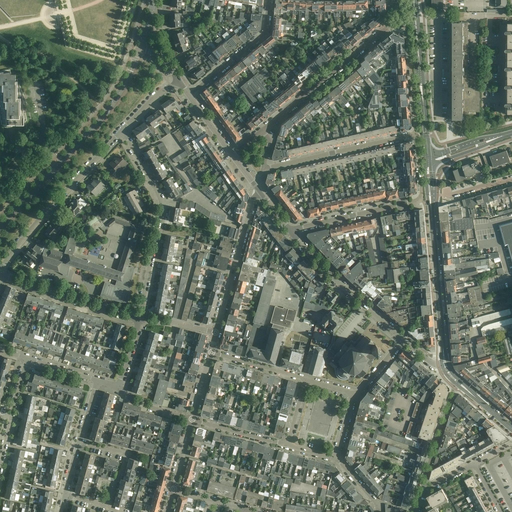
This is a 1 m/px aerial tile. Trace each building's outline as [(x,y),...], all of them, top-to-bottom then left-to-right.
[(182,2),(174,0),(171,0),(171,3),(172,3),(171,7),(176,7),(186,9),(185,11),(190,12),(191,9),(191,8),(186,7),(181,6),(182,2)] [(214,0),(213,8),(216,9),(217,6),(221,7),(222,0),(214,0)] [(228,0),(222,0),(221,7),(219,13),(221,13),(221,11),(222,11),(223,9),(224,6),(225,0),(228,1),(228,0)] [(259,6),(259,7),(259,12),(262,12),(263,0),(255,0),(255,6),(259,6)] [(294,1),(287,0),(285,19),(286,19),(287,14),(289,15),(289,11),(290,10),(293,10),(294,1)] [(431,0),(432,12),(435,12),(435,13),(441,13),(441,12),(443,12),(443,0),(431,0)] [(386,13),(386,12),(376,13),(375,13),(375,16),(377,16),(377,18),(376,19),(374,18),(372,16),(373,15),(373,13),(371,13),(368,13),(368,15),(370,17),(377,26),(378,26),(377,26),(378,25),(383,22),(383,21),(384,21),(386,19),(386,18),(386,15),(386,13)] [(273,21),(273,23),(292,26),(292,23),(287,23),(287,22),(281,22),(281,18),(273,17),(273,21)] [(377,26),(370,17),(365,21),(372,30),(373,30),(372,30),(374,29),(374,28),(375,28),(376,27),(376,26),(377,26)] [(357,23),(355,20),(353,21),(356,24),(355,25),(359,30),(357,31),(362,38),(363,38),(363,37),(364,37),(365,37),(365,36),(365,35),(367,34),(361,28),(361,27),(358,23),(357,23)] [(364,25),(361,27),(361,28),(367,34),(372,30),(365,21),(364,20),(362,22),(364,25)] [(261,21),(254,21),(249,25),(249,26),(246,28),(253,36),(260,30),(261,21)] [(357,31),(349,22),(343,25),(346,28),(346,29),(349,27),(352,31),(353,31),(353,32),(351,34),(357,42),(358,42),(358,41),(359,42),(360,41),(360,40),(362,38),(357,31)] [(453,23),(453,39),(468,39),(468,22),(460,22),(460,23),(453,23)] [(238,28),(241,30),(240,30),(248,40),(253,36),(246,28),(245,27),(242,29),(240,26),(238,28)] [(241,30),(238,28),(237,29),(241,34),(238,37),(241,41),(243,43),(248,40),(240,30),(241,30)] [(241,41),(238,37),(235,33),(232,35),(232,34),(231,34),(230,33),(229,30),(227,32),(237,45),(239,43),(241,42),(241,41)] [(186,34),(186,31),(183,32),(173,35),(175,41),(183,38),(182,35),(186,34)] [(237,45),(227,32),(225,34),(227,36),(228,37),(227,37),(228,38),(225,40),(232,49),(233,48),(235,47),(235,46),(237,45)] [(351,34),(349,32),(344,36),(351,44),(353,46),(356,44),(356,43),(357,42),(351,34)] [(344,36),(342,33),(339,35),(341,37),(339,39),(339,40),(345,46),(346,48),(351,44),(344,36)] [(392,57),(404,56),(405,56),(403,38),(392,33),(378,45),(386,54),(389,57),(392,57)] [(278,37),(271,36),(266,40),(270,45),(271,44),(274,48),(277,45),(274,42),(279,38),(278,37)] [(330,37),(328,36),(326,37),(328,39),(327,40),(331,46),(329,48),(335,55),(335,54),(336,54),(340,50),(334,43),(331,39),(330,37)] [(219,37),(217,39),(228,53),(232,50),(231,49),(232,49),(225,40),(223,42),(222,41),(221,41),(221,40),(219,37)] [(335,40),(333,37),(331,39),(334,43),(340,50),(345,46),(339,40),(338,38),(335,40)] [(183,38),(175,41),(174,41),(176,47),(177,47),(185,44),(189,42),(188,39),(184,41),(183,38)] [(228,53),(217,39),(215,41),(217,43),(218,43),(218,44),(219,46),(216,47),(223,56),(224,55),(224,56),(228,53)] [(468,55),(468,39),(453,39),(453,55),(468,55)] [(270,45),(266,40),(261,44),(268,54),(269,53),(274,60),(276,58),(274,55),(273,53),(271,51),(269,49),(272,47),(270,45)] [(321,43),(322,44),(320,46),(330,59),(330,58),(331,58),(335,55),(329,48),(323,41),(321,43)] [(186,46),(185,44),(177,47),(179,52),(189,49),(191,48),(190,45),(186,46)] [(268,54),(261,44),(256,48),(266,60),(268,63),(271,60),(266,55),(268,54)] [(377,46),(374,48),(380,57),(383,55),(383,56),(386,54),(378,45),(378,44),(376,46),(377,46)] [(208,46),(219,60),(220,59),(223,57),(222,57),(223,56),(216,47),(214,49),(213,48),(212,49),(212,48),(212,47),(210,45),(208,46)] [(219,60),(208,46),(203,50),(205,53),(211,60),(214,64),(219,60)] [(330,59),(320,46),(317,49),(320,53),(321,52),(323,54),(322,55),(322,54),(319,56),(319,55),(318,55),(323,60),(325,63),(330,59)] [(266,60),(256,48),(251,52),(257,59),(258,60),(260,58),(263,62),(266,60)] [(380,57),(374,48),(370,51),(368,53),(368,54),(378,66),(378,65),(381,63),(377,59),(380,57)] [(314,59),(320,67),(325,63),(323,60),(318,55),(315,51),(312,53),(315,57),(313,58),(314,59)] [(257,59),(251,52),(246,56),(257,69),(257,68),(258,68),(257,67),(258,66),(256,64),(257,64),(255,61),(257,59)] [(378,66),(368,54),(366,55),(363,58),(364,59),(368,65),(371,62),(377,69),(379,67),(378,65),(378,66)] [(188,58),(187,58),(182,61),(184,63),(183,64),(185,66),(198,58),(197,55),(193,57),(192,55),(188,57),(188,58)] [(468,71),(468,55),(453,55),(453,71),(468,71)] [(257,69),(246,56),(242,60),(254,76),(260,71),(257,68),(257,69)] [(311,61),(308,57),(306,59),(316,70),(320,67),(314,59),(311,61)] [(200,60),(198,58),(185,66),(186,69),(187,68),(188,70),(194,67),(198,65),(196,62),(200,60)] [(316,70),(306,59),(303,60),(305,62),(302,64),(305,67),(311,74),(316,70)] [(368,65),(364,59),(359,64),(361,66),(377,86),(377,84),(378,83),(380,78),(368,65)] [(215,65),(214,64),(211,60),(206,63),(210,69),(215,65)] [(254,76),(242,60),(237,64),(243,71),(245,69),(248,73),(252,78),(254,76)] [(243,71),(237,64),(232,68),(238,75),(241,73),(244,77),(246,75),(243,71)] [(305,67),(302,64),(299,66),(297,67),(300,71),(306,78),(311,74),(305,67)] [(377,86),(361,66),(356,69),(364,80),(374,92),(377,86)] [(202,67),(201,68),(200,68),(192,74),(193,75),(192,78),(196,79),(196,80),(199,77),(205,73),(202,70),(204,69),(202,67)] [(271,75),(264,67),(260,71),(254,76),(261,83),(271,75)] [(295,69),(293,67),(292,68),(291,67),(290,68),(292,71),(296,75),(297,77),(302,82),(303,81),(306,78),(300,71),(298,73),(297,72),(296,72),(294,70),(295,69)] [(240,77),(238,75),(232,68),(228,72),(237,83),(238,83),(239,81),(238,79),(240,77)] [(286,70),(285,68),(283,70),(286,74),(293,82),(298,88),(303,84),(302,82),(297,77),(296,75),(294,77),(289,71),(289,72),(287,69),(286,70)] [(364,80),(356,69),(356,70),(351,73),(361,85),(363,87),(364,86),(362,83),(364,80)] [(405,69),(393,70),(393,73),(391,73),(386,73),(386,76),(386,77),(406,75),(406,72),(405,71),(406,71),(406,69),(405,69)] [(11,75),(11,74),(10,70),(0,71),(0,117),(1,125),(2,125),(16,125),(24,125),(24,118),(22,118),(22,115),(20,115),(20,101),(18,101),(18,98),(17,99),(17,84),(15,84),(15,75),(11,75)] [(468,88),(468,71),(453,71),(453,88),(468,88)] [(237,83),(228,72),(223,76),(229,83),(232,87),(235,84),(235,85),(236,84),(237,85),(236,86),(238,89),(240,87),(241,87),(238,83),(237,83)] [(361,85),(351,73),(346,78),(352,85),(353,85),(355,83),(357,85),(359,87),(361,85)] [(229,83),(223,76),(218,79),(224,86),(226,84),(230,89),(232,87),(229,83)] [(261,83),(254,76),(252,78),(241,87),(240,87),(246,95),(249,97),(253,103),(258,99),(265,107),(270,114),(275,110),(269,103),(263,96),(262,95),(267,91),(261,83)] [(281,78),(294,94),(300,90),(298,88),(293,82),(291,84),(286,77),(285,78),(284,76),(281,78)] [(283,91),(290,98),(294,94),(281,78),(281,77),(278,79),(280,82),(280,83),(285,89),(283,91)] [(352,85),(346,78),(342,81),(354,96),(356,94),(350,87),(352,85)] [(224,86),(218,79),(213,83),(218,89),(222,93),(225,98),(228,96),(221,88),(224,86)] [(354,96),(342,81),(337,85),(343,93),(345,91),(350,97),(351,98),(354,96)] [(218,89),(213,83),(211,85),(201,94),(200,95),(202,97),(204,100),(211,94),(209,91),(210,90),(213,87),(216,91),(218,89)] [(379,109),(379,102),(378,96),(378,90),(378,84),(377,84),(377,86),(374,92),(371,98),(369,104),(368,106),(368,109),(368,112),(376,110),(379,109)] [(282,99),(272,87),(271,86),(270,85),(268,87),(276,97),(274,99),(280,107),(285,102),(282,99)] [(275,85),(272,87),(282,99),(285,102),(290,98),(283,91),(281,93),(275,85)] [(346,106),(348,108),(351,106),(341,94),(343,93),(337,85),(332,89),(334,92),(346,106)] [(480,88),(468,88),(453,88),(453,104),(480,104),(480,88)] [(222,93),(218,89),(216,91),(217,93),(213,97),(211,94),(204,100),(208,105),(217,97),(219,95),(222,93)] [(334,92),(332,89),(327,94),(334,102),(336,100),(343,109),(346,106),(334,92)] [(334,102),(327,94),(322,97),(329,106),(334,111),(335,109),(334,108),(333,106),(336,104),(334,102)] [(176,102),(173,97),(167,101),(173,110),(176,107),(179,111),(184,108),(179,102),(178,102),(178,101),(176,101),(176,102)] [(219,99),(217,97),(208,105),(208,106),(209,106),(209,107),(210,108),(211,108),(211,109),(217,104),(218,104),(216,102),(219,99)] [(329,106),(322,97),(317,101),(322,107),(329,116),(331,114),(328,110),(327,110),(326,110),(326,109),(327,108),(329,106)] [(272,101),(269,103),(275,110),(278,108),(280,107),(274,99),(273,98),(271,100),(272,101)] [(315,100),(311,103),(315,109),(318,112),(324,119),(326,117),(322,113),(319,110),(322,107),(317,101),(316,100),(315,100)] [(173,110),(167,101),(161,105),(165,111),(163,113),(168,119),(171,117),(168,113),(173,110)] [(309,102),(304,106),(310,113),(313,116),(318,112),(315,109),(311,103),(310,102),(309,102)] [(360,107),(357,109),(360,114),(365,109),(360,103),(358,105),(360,107)] [(219,107),(217,104),(211,109),(214,114),(222,107),(220,105),(219,107)] [(480,112),(480,104),(453,104),(453,120),(468,120),(468,115),(468,112),(480,112)] [(261,108),(258,105),(256,107),(257,108),(266,118),(268,117),(270,114),(265,107),(262,109),(261,108)] [(226,108),(224,106),(222,107),(214,114),(217,118),(224,113),(222,111),(226,108)] [(310,113),(304,106),(299,110),(306,118),(309,121),(311,119),(307,115),(310,113)] [(266,118),(257,108),(253,111),(254,113),(254,114),(261,122),(263,121),(263,120),(266,118)] [(158,110),(153,114),(159,123),(164,119),(166,122),(168,120),(168,119),(163,113),(162,111),(160,113),(158,110)] [(306,118),(299,110),(294,114),(304,125),(307,129),(309,127),(303,121),(306,118)] [(231,116),(230,114),(226,116),(224,113),(217,118),(221,124),(231,116)] [(249,117),(246,113),(244,114),(247,118),(243,121),(248,126),(251,130),(256,126),(249,117)] [(159,123),(153,114),(147,118),(149,120),(147,122),(148,124),(153,131),(155,129),(153,126),(159,123)] [(261,122),(254,114),(249,117),(256,126),(261,122)] [(304,125),(294,114),(289,118),(294,124),(296,126),(300,123),(301,124),(300,124),(302,126),(304,125)] [(233,118),(231,116),(221,124),(225,129),(231,123),(230,121),(233,118)] [(294,124),(289,118),(285,121),(291,128),(292,128),(293,127),(292,126),(294,124)] [(383,120),(383,118),(381,118),(382,124),(385,135),(390,134),(389,127),(386,128),(384,119),(383,120)] [(187,133),(189,132),(197,127),(193,121),(184,127),(184,129),(187,133)] [(248,126),(243,121),(241,123),(245,127),(246,126),(250,131),(251,130),(248,126)] [(291,128),(285,121),(281,125),(291,132),(296,134),(297,134),(292,128),(291,128)] [(144,123),(139,127),(145,135),(150,132),(152,134),(155,133),(153,131),(148,124),(146,125),(144,123)] [(235,128),(231,123),(225,129),(228,133),(235,128)] [(361,129),(359,123),(357,123),(361,140),(367,139),(366,133),(363,133),(362,129),(361,129)] [(410,123),(394,124),(396,133),(400,132),(402,131),(405,131),(409,130),(411,128),(410,123)] [(291,132),(281,125),(278,136),(284,137),(284,138),(287,136),(288,132),(291,132)] [(246,126),(245,127),(243,129),(245,131),(240,136),(238,133),(232,138),(235,143),(245,136),(245,135),(250,131),(246,126)] [(145,135),(139,127),(133,131),(135,133),(133,135),(139,144),(141,142),(139,139),(145,135)] [(201,132),(197,127),(189,132),(194,138),(201,132)] [(238,129),(236,127),(235,128),(228,133),(232,138),(238,133),(236,130),(238,129)] [(334,140),(331,140),(328,141),(329,148),(338,146),(335,131),(333,132),(333,134),(332,135),(334,140)] [(337,134),(336,131),(335,131),(338,146),(344,144),(342,138),(340,138),(338,133),(337,134)] [(325,142),(323,133),(320,134),(324,149),(329,148),(328,141),(325,142)] [(210,141),(206,136),(201,140),(200,137),(192,142),(194,146),(195,145),(198,149),(200,148),(203,146),(210,141)] [(277,139),(276,144),(274,151),(272,159),(273,161),(283,158),(281,149),(280,146),(279,146),(281,140),(277,139)] [(302,147),(300,140),(297,141),(298,146),(299,146),(301,154),(307,153),(305,146),(302,147)] [(213,146),(210,141),(203,146),(200,148),(198,149),(197,150),(199,152),(196,155),(191,158),(192,160),(201,154),(203,153),(213,146)] [(288,145),(287,142),(285,143),(287,149),(289,157),(295,156),(293,149),(290,150),(289,145),(288,145)] [(410,142),(398,144),(393,145),(395,151),(398,151),(399,151),(401,150),(401,151),(402,151),(413,150),(412,144),(412,143),(412,142),(411,142),(410,142)] [(284,150),(283,145),(280,146),(281,149),(283,158),(289,157),(287,149),(284,150)] [(216,151),(213,146),(203,153),(205,156),(204,157),(205,159),(207,157),(216,151)] [(143,154),(146,159),(154,155),(151,149),(143,154)] [(379,162),(376,149),(370,151),(372,158),(375,157),(376,160),(377,160),(377,163),(379,162)] [(220,155),(216,151),(207,157),(208,159),(211,158),(213,160),(220,155)] [(507,151),(502,152),(501,153),(500,151),(498,152),(499,153),(490,157),(494,167),(510,161),(507,151)] [(157,160),(154,155),(146,159),(149,165),(157,160)] [(223,160),(220,155),(213,160),(209,162),(211,165),(213,167),(223,160)] [(354,162),(353,155),(347,156),(349,163),(351,163),(352,165),(353,169),(356,169),(355,165),(354,162)] [(486,155),(483,156),(486,165),(489,173),(492,172),(486,155)] [(109,164),(113,168),(110,171),(115,176),(123,168),(121,166),(126,162),(122,159),(123,158),(122,157),(121,158),(119,156),(114,161),(113,160),(109,164)] [(341,157),(335,159),(332,159),(334,166),(336,173),(338,172),(337,166),(340,165),(340,168),(341,167),(342,170),(344,170),(343,167),(343,165),(341,157)] [(160,166),(157,160),(149,165),(152,170),(160,166)] [(226,165),(223,160),(213,167),(217,172),(226,165)] [(330,174),(327,161),(321,162),(322,169),(326,168),(327,171),(328,175),(330,175),(330,174)] [(478,161),(473,162),(473,163),(472,163),(471,162),(468,163),(468,164),(462,166),(462,167),(463,167),(453,171),(457,182),(474,176),(473,176),(473,175),(482,172),(478,161)] [(191,166),(188,163),(181,167),(184,171),(191,166)] [(230,169),(226,165),(217,172),(214,174),(216,176),(221,172),(222,174),(230,169)] [(163,171),(160,166),(152,170),(155,175),(163,171)] [(306,179),(303,166),(297,167),(299,174),(302,174),(302,177),(304,176),(304,179),(306,179)] [(233,174),(230,169),(222,174),(223,175),(217,179),(218,181),(221,179),(223,181),(233,174)] [(293,177),(293,176),(291,169),(285,170),(289,185),(292,186),(291,181),(290,181),(290,178),(293,177)] [(165,170),(163,171),(155,175),(158,181),(168,175),(165,170)] [(289,185),(285,170),(279,171),(281,178),(282,181),(282,182),(285,181),(286,182),(287,185),(287,184),(289,185)] [(276,175),(275,172),(267,174),(266,179),(277,182),(278,182),(282,181),(281,178),(276,179),(275,179),(276,175)] [(236,179),(233,174),(223,181),(223,182),(222,183),(226,187),(229,184),(236,179)] [(212,175),(204,182),(206,183),(213,177),(212,175)] [(87,187),(90,190),(96,196),(98,193),(97,192),(103,184),(99,180),(99,179),(98,178),(98,179),(96,177),(96,178),(91,184),(90,183),(87,187)] [(170,178),(167,180),(162,182),(165,188),(173,183),(170,178)] [(197,178),(193,181),(197,187),(201,184),(197,178)] [(240,183),(236,179),(229,184),(226,187),(224,190),(226,191),(229,188),(231,186),(233,188),(240,183)] [(277,182),(266,179),(265,183),(267,186),(272,187),(273,184),(277,185),(277,182)] [(395,190),(393,181),(388,182),(392,199),(399,198),(397,192),(397,189),(395,190)] [(176,189),(173,183),(165,188),(169,193),(176,189)] [(243,188),(240,183),(233,188),(229,192),(226,195),(228,197),(231,193),(233,195),(236,193),(243,188)] [(282,188),(278,192),(274,195),(275,197),(276,197),(278,200),(284,195),(282,192),(287,189),(286,188),(289,186),(289,185),(287,184),(287,185),(282,188)] [(374,190),(373,185),(371,185),(371,189),(374,200),(380,199),(378,191),(375,192),(375,190),(374,190)] [(267,186),(274,194),(278,191),(278,192),(282,188),(281,187),(277,186),(274,188),(272,187),(267,186)] [(363,195),(361,187),(358,188),(360,195),(362,203),(368,202),(366,194),(363,195)] [(416,187),(406,188),(404,188),(404,191),(397,192),(399,198),(400,198),(400,197),(406,196),(407,196),(414,194),(415,194),(416,192),(416,191),(416,190),(416,188),(415,188),(416,187)] [(213,192),(208,188),(203,192),(208,197),(213,192)] [(243,188),(236,193),(233,195),(232,197),(228,202),(224,206),(227,208),(230,204),(233,200),(238,195),(240,200),(245,196),(243,193),(246,191),(243,188)] [(179,194),(176,189),(169,193),(172,198),(175,196),(177,199),(183,195),(182,193),(179,194)] [(374,200),(371,189),(365,190),(366,194),(368,202),(374,200)] [(506,203),(503,189),(497,191),(499,199),(502,198),(504,204),(506,203)] [(130,209),(134,216),(137,214),(142,211),(140,207),(144,205),(135,190),(131,192),(131,191),(126,194),(127,196),(124,197),(127,203),(130,201),(133,207),(130,209)] [(350,197),(349,190),(347,190),(348,198),(350,206),(352,205),(353,206),(355,205),(355,204),(356,204),(354,196),(350,197)] [(357,196),(356,190),(353,191),(354,196),(356,204),(362,203),(360,195),(357,196)] [(248,194),(246,191),(243,193),(245,196),(240,200),(241,201),(242,202),(244,201),(247,202),(249,196),(247,194),(248,194)] [(499,199),(497,191),(492,192),(496,206),(498,205),(498,203),(500,202),(499,199)] [(218,196),(213,192),(208,197),(214,201),(218,196)] [(496,206),(492,192),(487,193),(489,202),(492,201),(493,207),(494,206),(495,210),(497,209),(496,206)] [(338,199),(337,193),(335,194),(336,200),(338,208),(343,207),(341,198),(338,199)] [(344,199),(343,193),(341,193),(342,198),(341,198),(343,207),(350,206),(348,198),(344,199)] [(490,204),(489,202),(487,193),(481,195),(485,208),(488,208),(487,205),(490,204)] [(288,200),(284,195),(278,200),(279,202),(282,205),(288,200)] [(485,208),(481,195),(476,196),(478,205),(481,204),(482,209),(484,208),(484,209),(485,208)] [(329,196),(329,199),(332,210),(338,208),(336,200),(333,201),(331,196),(329,196)] [(316,198),(318,207),(319,212),(322,212),(323,212),(324,212),(324,211),(326,211),(324,199),(323,199),(320,200),(319,200),(319,197),(316,198)] [(326,197),(323,197),(323,199),(324,199),(326,211),(332,210),(329,199),(326,200),(326,197)] [(84,207),(87,204),(80,198),(78,200),(77,199),(74,202),(71,202),(69,205),(70,206),(67,210),(71,214),(72,213),(75,216),(80,211),(79,210),(83,206),(84,207)] [(475,214),(470,198),(466,199),(467,206),(468,207),(470,207),(472,212),(472,215),(470,215),(470,218),(473,218),(475,217),(475,214)] [(314,202),(313,199),(311,200),(311,202),(314,217),(320,215),(319,212),(318,207),(315,208),(314,202)] [(291,203),(288,200),(282,205),(284,208),(286,210),(296,202),(295,200),(291,203)] [(464,207),(462,200),(455,202),(449,204),(439,207),(440,212),(448,212),(462,208),(464,207)] [(242,202),(241,201),(240,205),(238,204),(237,208),(245,210),(247,202),(244,201),(242,202)] [(298,204),(296,202),(286,210),(287,212),(290,215),(296,210),(294,207),(298,204)] [(314,217),(311,202),(308,203),(310,209),(306,210),(307,214),(308,218),(314,217)] [(186,204),(180,203),(179,209),(171,207),(170,214),(179,216),(180,209),(185,210),(186,207),(186,204)] [(264,211),(259,204),(258,205),(253,220),(254,220),(258,216),(257,216),(264,211)] [(305,215),(302,215),(300,212),(301,211),(302,212),(304,210),(301,206),(296,210),(290,215),(292,218),(294,221),(295,221),(298,221),(298,220),(299,220),(303,219),(306,219),(305,215)] [(463,219),(462,208),(448,212),(440,212),(441,221),(463,219)] [(267,215),(264,211),(257,216),(258,216),(254,220),(255,219),(256,221),(257,223),(257,222),(267,215)] [(406,216),(405,212),(396,214),(393,214),(392,215),(393,219),(393,220),(398,219),(409,217),(409,215),(406,216)] [(243,215),(236,213),(235,216),(234,216),(234,215),(231,214),(231,216),(241,224),(243,215)] [(179,216),(170,214),(169,221),(176,222),(176,225),(182,226),(183,223),(178,222),(179,216)] [(270,218),(267,215),(257,222),(257,223),(259,225),(260,224),(261,226),(263,225),(262,225),(270,218)] [(393,219),(392,215),(386,216),(388,225),(392,224),(393,232),(395,232),(395,230),(394,225),(393,220),(393,219)] [(95,216),(88,222),(91,227),(99,221),(95,216)] [(219,221),(216,220),(213,219),(209,218),(208,223),(221,226),(222,221),(219,221)] [(274,223),(270,218),(262,225),(263,225),(264,227),(265,226),(267,228),(274,223)] [(367,220),(370,231),(376,229),(376,228),(379,227),(378,223),(377,218),(367,220)] [(475,228),(473,218),(470,218),(467,219),(463,219),(441,221),(442,232),(450,231),(464,230),(466,229),(475,228)] [(115,223),(129,227),(130,224),(114,219),(107,225),(109,228),(115,223)] [(370,231),(367,220),(361,222),(364,233),(367,232),(367,236),(371,235),(370,231)] [(49,228),(46,231),(52,237),(61,227),(55,221),(52,224),(51,223),(48,227),(49,228)] [(364,233),(361,222),(356,223),(358,234),(364,233)] [(263,234),(264,235),(269,231),(271,233),(278,227),(274,223),(267,228),(264,232),(263,234)] [(358,234),(356,223),(350,224),(352,232),(352,236),(358,234)] [(115,285),(105,282),(100,296),(121,302),(122,302),(127,303),(133,272),(130,272),(131,268),(128,267),(141,227),(132,224),(117,270),(73,256),(79,236),(70,234),(64,253),(45,247),(39,265),(59,272),(66,274),(67,267),(68,264),(117,280),(115,285)] [(262,236),(263,234),(259,232),(260,230),(252,225),(250,231),(259,235),(262,236)] [(511,225),(508,227),(508,225),(506,225),(502,226),(501,228),(505,244),(507,245),(508,244),(511,258),(511,225)] [(344,238),(343,234),(341,226),(335,228),(338,239),(344,238)] [(281,232),(278,227),(271,233),(274,237),(281,232)] [(239,229),(233,228),(230,237),(224,235),(223,237),(233,240),(234,238),(236,239),(239,229)] [(338,239),(335,228),(329,229),(331,236),(335,240),(338,239)] [(328,229),(307,234),(306,236),(314,244),(314,245),(315,245),(322,238),(324,236),(329,235),(328,229)] [(259,235),(250,231),(249,236),(258,240),(259,235)] [(285,236),(281,232),(274,237),(273,238),(273,240),(271,243),(269,249),(271,250),(273,244),(276,240),(278,242),(285,236)] [(171,236),(166,235),(165,241),(174,243),(176,237),(171,236)] [(258,240),(249,236),(248,241),(256,245),(260,246),(260,243),(257,242),(258,240)] [(289,241),(285,236),(278,242),(277,243),(276,246),(277,247),(280,245),(282,246),(289,241)] [(234,240),(233,240),(223,237),(222,241),(218,240),(217,242),(232,246),(234,240)] [(330,237),(325,241),(322,238),(315,245),(317,248),(319,249),(326,243),(330,239),(330,237)] [(213,244),(217,245),(216,248),(230,252),(232,246),(217,242),(210,240),(209,243),(213,244)] [(182,245),(178,244),(174,243),(165,241),(164,248),(177,250),(178,246),(182,247),(182,245)] [(256,245),(248,241),(246,246),(255,250),(258,251),(258,249),(255,248),(256,246),(259,247),(260,246),(256,245)] [(293,246),(289,241),(282,246),(282,247),(281,247),(278,254),(281,255),(281,254),(282,253),(285,251),(289,249),(293,246)] [(326,243),(319,249),(323,254),(330,248),(332,246),(330,244),(328,245),(326,243)] [(25,256),(21,262),(24,263),(25,262),(30,266),(34,261),(36,262),(40,257),(43,246),(36,244),(32,249),(31,248),(29,252),(28,251),(24,256),(25,256)] [(255,250),(246,246),(245,251),(254,254),(255,255),(255,254),(254,253),(255,251),(258,252),(258,251),(255,250)] [(177,250),(164,248),(163,254),(172,255),(176,256),(180,257),(183,257),(183,255),(180,255),(180,254),(176,254),(177,250)] [(220,252),(219,256),(229,258),(230,252),(216,248),(215,248),(214,251),(220,252)] [(292,248),(289,252),(287,253),(286,252),(284,254),(285,255),(285,256),(287,258),(285,259),(287,261),(285,263),(296,252),(292,248)] [(325,256),(327,258),(335,251),(333,248),(332,249),(330,248),(323,254),(325,256)] [(426,255),(426,248),(414,249),(413,250),(413,252),(415,252),(415,255),(416,255),(416,257),(426,255)] [(342,253),(338,249),(335,251),(327,258),(330,261),(332,263),(340,255),(342,253)] [(254,254),(245,251),(243,256),(247,257),(252,259),(258,261),(262,262),(263,260),(258,259),(258,258),(253,257),(254,254)] [(300,256),(296,252),(285,263),(287,265),(290,261),(292,263),(300,256)] [(172,255),(163,254),(161,260),(171,262),(172,255)] [(219,256),(216,255),(214,261),(227,264),(229,258),(219,256)] [(343,260),(344,259),(340,255),(332,263),(336,267),(343,260)] [(428,269),(426,255),(416,257),(413,257),(413,259),(416,258),(417,264),(415,264),(416,267),(415,267),(415,270),(428,269)] [(247,257),(243,256),(242,261),(243,262),(243,263),(254,266),(255,263),(257,264),(258,261),(252,259),(247,257)] [(303,260),(300,256),(292,263),(294,265),(290,269),(292,271),(297,266),(303,260)] [(488,259),(488,256),(473,258),(465,259),(465,260),(462,260),(462,259),(460,260),(460,258),(458,258),(458,257),(444,259),(445,265),(474,261),(488,259)] [(354,257),(350,261),(347,264),(339,271),(344,276),(351,269),(349,266),(355,260),(354,257)] [(490,265),(489,259),(488,259),(474,261),(445,265),(445,270),(455,269),(463,268),(490,265)] [(306,263),(303,260),(297,266),(299,269),(293,275),(295,277),(300,273),(308,265),(306,263)] [(347,264),(343,260),(336,267),(339,271),(347,264)] [(398,260),(387,262),(382,264),(376,265),(371,266),(367,267),(367,268),(368,273),(369,277),(370,277),(380,275),(387,274),(387,279),(388,283),(396,283),(400,282),(400,277),(399,268),(398,260)] [(227,264),(214,261),(213,267),(224,270),(226,269),(227,264)] [(359,261),(351,269),(344,276),(352,284),(359,275),(360,275),(363,274),(362,270),(359,261)] [(172,265),(163,263),(162,270),(179,273),(179,270),(172,269),(172,265)] [(268,270),(254,266),(243,263),(242,267),(256,271),(259,272),(257,278),(257,280),(256,284),(261,286),(264,287),(268,270)] [(313,270),(308,265),(300,273),(302,275),(298,279),(300,282),(303,278),(313,270)] [(256,271),(242,267),(240,273),(254,277),(256,271)] [(408,267),(399,268),(400,277),(410,276),(410,271),(408,271),(408,268),(408,267)] [(463,270),(463,268),(455,269),(445,270),(445,281),(462,277),(478,273),(477,267),(463,270)] [(269,269),(268,270),(264,287),(262,292),(261,298),(255,316),(253,322),(263,325),(276,280),(275,280),(276,277),(270,276),(271,270),(269,269)] [(317,274),(313,270),(303,278),(306,281),(304,287),(307,287),(309,282),(313,278),(317,274)] [(217,271),(215,278),(223,280),(225,273),(217,271)] [(254,277),(240,273),(238,280),(246,282),(249,283),(250,281),(253,282),(253,280),(257,280),(257,278),(254,277)] [(325,282),(321,278),(318,275),(310,282),(307,292),(309,292),(306,301),(309,302),(312,293),(315,283),(318,286),(317,286),(318,288),(316,290),(319,293),(321,291),(321,290),(323,288),(321,286),(325,282)] [(361,276),(359,275),(352,284),(356,287),(362,280),(359,278),(361,276)] [(215,278),(212,277),(211,281),(209,280),(206,279),(205,282),(208,283),(210,283),(221,286),(223,280),(215,278)] [(364,278),(362,280),(356,287),(360,290),(368,282),(365,280),(367,278),(367,277),(364,278)] [(462,277),(445,281),(446,288),(464,283),(464,281),(463,281),(462,277)] [(246,282),(238,280),(237,285),(245,288),(247,288),(249,289),(250,286),(246,285),(246,282)] [(368,282),(360,290),(364,294),(370,287),(368,285),(371,282),(370,281),(368,282)] [(210,283),(209,287),(206,286),(205,289),(211,290),(219,292),(221,286),(210,283)] [(465,286),(464,283),(446,288),(447,293),(456,291),(457,291),(456,288),(465,286)] [(16,289),(7,285),(4,291),(13,295),(17,296),(20,298),(21,298),(22,295),(14,293),(16,289)] [(372,285),(370,287),(364,294),(368,298),(376,288),(376,289),(372,285)] [(482,296),(480,286),(468,289),(468,292),(469,294),(469,296),(470,299),(457,303),(448,304),(449,313),(457,313),(461,312),(471,309),(479,307),(478,305),(486,303),(485,296),(482,296)] [(168,290),(158,288),(157,294),(175,298),(176,295),(167,294),(168,290)] [(381,291),(380,288),(376,288),(368,298),(372,301),(381,291)] [(179,290),(173,315),(173,317),(176,318),(184,291),(183,291),(179,290)] [(13,295),(4,291),(2,297),(11,301),(13,295)] [(214,292),(211,291),(209,298),(217,300),(219,293),(214,292)] [(243,293),(235,291),(234,297),(242,299),(248,301),(250,301),(250,298),(242,296),(243,293)] [(329,291),(325,295),(327,296),(325,298),(333,304),(336,300),(335,299),(338,296),(334,293),(333,295),(329,291)] [(381,292),(381,291),(372,301),(376,305),(384,296),(381,294),(382,293),(381,292)] [(34,296),(28,294),(26,298),(25,303),(31,305),(34,296)] [(469,296),(469,294),(447,299),(448,304),(457,303),(457,299),(462,299),(462,298),(465,298),(469,296)] [(40,298),(34,296),(31,305),(30,307),(30,308),(29,312),(31,313),(34,306),(37,307),(40,298)] [(388,296),(385,296),(384,296),(376,305),(380,308),(391,306),(388,296)] [(11,301),(2,297),(0,302),(0,303),(9,307),(12,308),(16,309),(17,307),(10,304),(11,301)] [(46,300),(40,298),(37,307),(40,308),(39,311),(38,315),(40,316),(46,300)] [(217,300),(209,298),(208,304),(216,306),(217,300)] [(52,302),(46,300),(40,316),(43,317),(45,309),(49,311),(52,302)] [(208,304),(198,301),(197,304),(207,307),(206,310),(214,312),(216,306),(208,304)] [(305,301),(303,308),(319,312),(321,307),(321,306),(319,305),(305,301)] [(58,304),(52,302),(49,311),(52,312),(50,319),(52,320),(58,304)] [(9,307),(0,303),(0,309),(6,312),(9,307)] [(64,306),(58,304),(52,320),(55,321),(56,317),(57,317),(58,314),(61,315),(64,306)] [(432,315),(431,304),(422,305),(409,308),(407,308),(401,309),(385,313),(396,322),(407,319),(416,317),(419,317),(419,316),(423,316),(432,315)] [(283,309),(275,306),(271,323),(273,323),(284,327),(289,328),(291,321),(293,322),(297,311),(284,308),(283,309)] [(74,309),(68,307),(64,320),(68,321),(66,325),(69,325),(70,321),(71,318),(74,309)] [(511,308),(510,309),(471,319),(473,327),(480,326),(484,322),(511,314),(511,313),(511,308)] [(6,312),(0,309),(0,316),(4,318),(7,319),(11,321),(12,319),(5,316),(6,312)] [(80,311),(74,309),(71,318),(77,320),(80,311)] [(214,312),(206,310),(204,316),(212,318),(214,312)] [(86,313),(80,311),(77,320),(81,321),(78,328),(81,329),(82,325),(83,322),(86,313)] [(323,320),(321,323),(325,326),(325,325),(329,329),(329,331),(331,332),(333,332),(334,331),(335,330),(341,323),(342,322),(341,322),(342,321),(342,319),(340,318),(339,318),(334,314),(334,313),(332,311),(331,311),(327,315),(326,315),(322,320),(323,320)] [(92,315),(86,313),(83,322),(89,324),(92,315)] [(237,316),(229,313),(227,319),(237,321),(242,323),(244,323),(245,321),(241,320),(238,319),(236,318),(237,316)] [(98,317),(92,315),(89,324),(95,326),(98,317)] [(433,326),(432,315),(423,316),(419,316),(419,317),(416,317),(416,322),(416,328),(424,327),(433,326)] [(212,318),(204,316),(202,323),(210,325),(212,318)] [(466,316),(461,317),(458,318),(449,319),(449,324),(459,323),(467,321),(466,318),(467,318),(466,316)] [(104,319),(98,317),(95,326),(101,328),(104,319)] [(511,318),(489,324),(483,327),(481,330),(482,332),(483,337),(485,337),(511,329),(511,318)] [(237,321),(227,319),(226,324),(236,327),(237,324),(241,325),(242,323),(237,321)] [(467,321),(459,323),(449,324),(450,329),(459,328),(459,325),(460,325),(461,326),(467,323),(468,326),(470,325),(469,322),(468,323),(467,321)] [(126,326),(117,323),(115,329),(125,332),(126,326)] [(284,327),(273,323),(272,327),(268,326),(266,333),(270,334),(265,351),(257,348),(257,347),(248,345),(245,356),(274,364),(275,359),(283,330),(284,327)] [(237,327),(236,327),(226,324),(224,330),(239,334),(242,335),(242,333),(236,331),(237,327)] [(410,329),(407,330),(406,331),(416,339),(425,337),(427,337),(433,336),(433,326),(424,327),(416,328),(410,329)] [(112,328),(108,327),(108,330),(114,332),(114,335),(123,338),(125,332),(115,329),(115,330),(112,329),(112,328)] [(242,333),(242,335),(244,336),(243,339),(247,340),(249,340),(252,331),(246,330),(243,329),(242,333)] [(160,334),(150,331),(148,338),(158,340),(160,334)] [(332,343),(326,350),(328,351),(328,350),(333,354),(330,358),(331,358),(330,359),(331,360),(329,363),(334,368),(334,369),(334,370),(335,370),(335,371),(335,372),(335,373),(335,374),(336,375),(336,376),(337,377),(338,378),(339,378),(339,379),(340,379),(341,379),(342,380),(343,380),(344,380),(345,380),(346,379),(347,379),(350,381),(353,377),(354,377),(356,375),(357,375),(360,377),(361,377),(364,373),(367,371),(366,370),(370,366),(372,363),(374,360),(373,360),(373,359),(374,359),(374,358),(375,358),(375,357),(375,356),(375,355),(376,355),(381,349),(375,344),(375,345),(372,343),(373,342),(367,337),(367,338),(364,336),(362,334),(358,338),(356,341),(355,341),(354,341),(354,342),(351,340),(349,343),(347,341),(344,344),(340,348),(338,351),(336,353),(330,348),(334,344),(336,332),(334,331),(333,332),(332,343)] [(16,332),(14,337),(13,341),(19,343),(22,334),(16,332)] [(49,332),(46,332),(45,338),(44,338),(43,341),(40,340),(37,349),(43,351),(46,342),(47,339),(48,335),(49,332)] [(207,335),(200,333),(195,332),(194,338),(206,341),(207,335)] [(232,336),(223,333),(222,339),(227,340),(231,341),(231,340),(232,336)] [(28,336),(22,334),(19,343),(25,345),(28,336)] [(123,338),(114,335),(112,341),(121,344),(123,338)] [(469,335),(467,336),(465,337),(465,339),(459,341),(459,338),(451,339),(451,344),(461,343),(470,341),(469,335)] [(34,338),(28,336),(25,345),(31,347),(34,338)] [(61,337),(58,336),(58,338),(57,338),(56,342),(55,345),(52,344),(49,353),(54,355),(60,339),(61,337)] [(434,346),(433,336),(427,337),(425,337),(416,339),(425,347),(430,346),(434,346)] [(40,340),(34,338),(31,347),(37,349),(40,340)] [(158,340),(148,338),(147,343),(156,346),(158,340)] [(206,341),(194,338),(193,344),(196,345),(204,347),(206,341)] [(60,339),(54,355),(61,357),(64,348),(60,347),(63,340),(60,339)] [(109,340),(105,339),(104,342),(111,344),(110,347),(114,349),(119,350),(121,344),(112,341),(112,342),(108,341),(109,340)] [(227,340),(222,339),(220,347),(221,349),(228,351),(230,344),(227,343),(227,342),(226,342),(227,340)] [(249,340),(247,340),(245,347),(242,346),(240,354),(245,356),(248,345),(249,340)] [(238,342),(234,341),(234,342),(233,345),(230,344),(228,351),(235,353),(238,342)] [(46,342),(43,351),(49,353),(52,344),(46,342)] [(156,346),(147,343),(145,349),(154,352),(156,346)] [(280,365),(280,366),(300,371),(301,366),(302,364),(300,364),(304,352),(306,343),(304,343),(304,344),(300,343),(298,351),(290,349),(287,360),(282,358),(280,365)] [(483,346),(483,343),(478,344),(476,345),(477,348),(476,348),(477,352),(484,350),(483,346)] [(304,367),(303,372),(320,377),(321,377),(324,364),(324,362),(325,362),(329,363),(331,360),(330,359),(331,358),(330,358),(333,354),(328,350),(328,351),(326,350),(325,350),(326,349),(324,348),(323,349),(322,348),(321,347),(320,347),(317,346),(315,346),(313,345),(311,345),(304,367)] [(467,352),(466,348),(460,349),(451,349),(452,357),(460,356),(460,352),(467,352)] [(67,349),(65,354),(64,358),(70,360),(73,351),(67,349)] [(154,352),(145,349),(143,356),(155,359),(157,356),(161,357),(161,355),(157,353),(154,352)] [(188,349),(190,350),(189,355),(190,356),(201,359),(203,353),(188,349)] [(403,361),(402,360),(408,354),(404,350),(398,357),(401,359),(397,363),(401,366),(402,364),(403,361)] [(487,357),(485,353),(484,350),(477,352),(479,359),(487,357)] [(79,353),(73,351),(70,360),(76,362),(79,353)] [(86,351),(85,355),(82,364),(88,366),(91,357),(92,354),(90,353),(90,352),(89,352),(86,351)] [(85,355),(79,353),(76,362),(82,364),(85,355)] [(412,357),(408,354),(402,360),(403,361),(402,364),(404,364),(402,368),(403,368),(402,370),(404,370),(405,367),(407,364),(406,363),(412,357)] [(155,359),(143,356),(141,361),(150,364),(154,365),(158,367),(159,364),(155,363),(156,359),(155,359)] [(201,359),(190,356),(189,359),(192,360),(192,362),(199,364),(201,359)] [(492,360),(491,356),(487,357),(479,359),(462,364),(454,365),(455,369),(459,374),(465,368),(468,367),(490,360),(492,360)] [(97,359),(91,357),(88,366),(94,368),(97,359)] [(416,360),(412,357),(406,363),(407,364),(409,366),(405,374),(407,375),(409,371),(411,367),(410,367),(416,360)] [(103,361),(97,359),(94,368),(100,370),(103,361)] [(106,362),(103,361),(100,370),(106,372),(109,363),(110,360),(108,359),(107,359),(106,362)] [(223,362),(217,360),(216,361),(212,374),(219,376),(219,374),(216,373),(217,369),(221,370),(223,362)] [(409,382),(411,376),(414,370),(420,364),(416,360),(410,367),(411,367),(409,371),(407,375),(405,380),(409,382)] [(150,364),(141,361),(139,367),(149,370),(150,364)] [(192,362),(185,361),(185,363),(188,364),(187,367),(198,370),(199,364),(192,362)] [(395,361),(393,363),(390,366),(388,368),(395,373),(400,380),(401,377),(398,374),(399,373),(398,371),(397,372),(396,371),(397,370),(398,368),(399,370),(401,366),(397,363),(395,361)] [(2,363),(0,362),(0,365),(2,366),(1,369),(9,370),(10,365),(2,363)] [(229,364),(223,362),(221,370),(224,371),(223,374),(222,377),(225,378),(229,364)] [(114,365),(109,363),(106,372),(112,374),(115,365),(114,365)] [(237,366),(229,364),(225,378),(224,379),(227,380),(229,374),(232,375),(232,373),(235,374),(237,366)] [(419,374),(424,367),(420,364),(414,370),(411,376),(409,382),(405,390),(408,392),(413,383),(411,382),(413,380),(414,380),(416,377),(419,374)] [(467,369),(465,368),(459,374),(464,377),(469,371),(470,371),(474,370),(480,368),(486,366),(484,364),(467,369)] [(501,373),(507,371),(510,369),(506,364),(496,368),(501,373)] [(187,367),(183,366),(183,369),(189,370),(188,373),(196,375),(198,370),(187,367)] [(149,370),(139,367),(137,373),(147,376),(149,370)] [(428,371),(424,367),(419,374),(416,377),(418,379),(416,381),(418,383),(420,380),(428,371)] [(244,368),(242,368),(238,383),(240,384),(243,376),(245,377),(247,369),(246,368),(245,368),(244,368)] [(395,373),(388,368),(385,372),(391,377),(395,373)] [(253,370),(247,369),(245,377),(243,385),(246,385),(248,378),(250,378),(253,370)] [(475,372),(474,370),(470,371),(469,371),(464,377),(468,380),(473,374),(474,374),(477,373),(476,371),(475,372)] [(426,381),(432,374),(428,371),(420,380),(418,383),(419,383),(418,384),(420,385),(424,379),(426,381)] [(187,373),(183,372),(182,375),(186,376),(185,379),(194,382),(196,376),(187,373)] [(264,373),(258,372),(256,380),(254,386),(260,387),(261,383),(264,373)] [(391,377),(385,372),(381,377),(388,383),(389,381),(389,380),(391,377)] [(480,372),(477,373),(474,374),(473,374),(468,380),(472,384),(477,377),(475,376),(477,375),(481,374),(480,372)] [(31,392),(35,394),(38,384),(41,376),(39,375),(39,374),(35,373),(35,374),(31,373),(28,381),(36,383),(35,387),(33,391),(31,390),(31,392)] [(147,376),(137,373),(136,379),(145,382),(146,379),(153,381),(154,379),(150,377),(147,376)] [(269,375),(264,373),(261,383),(267,385),(267,384),(269,375)] [(432,374),(426,381),(423,385),(420,391),(424,393),(436,378),(432,374)] [(217,377),(212,375),(210,381),(227,385),(230,386),(231,381),(228,380),(227,383),(220,380),(220,378),(217,377)] [(484,380),(486,379),(485,375),(479,378),(478,376),(477,377),(472,384),(476,387),(481,381),(482,381),(484,380)] [(43,377),(41,376),(38,384),(44,386),(47,377),(43,376),(43,377)] [(280,378),(275,376),(270,393),(269,393),(268,396),(271,397),(272,394),(273,394),(274,389),(275,385),(278,386),(280,378)] [(48,387),(47,390),(45,394),(48,395),(49,391),(50,388),(53,380),(50,379),(51,378),(47,377),(44,386),(48,387)] [(388,383),(381,377),(377,381),(381,385),(383,386),(385,384),(386,385),(388,383)] [(440,381),(436,378),(424,393),(421,398),(419,400),(423,403),(432,392),(440,381)] [(145,382),(136,379),(134,385),(143,388),(145,382)] [(159,380),(154,398),(153,403),(162,405),(164,399),(165,393),(168,382),(164,380),(159,379),(159,380)] [(194,382),(185,379),(184,382),(181,381),(180,384),(193,387),(194,382)] [(295,382),(286,379),(284,385),(283,384),(283,386),(287,387),(295,389),(296,384),(295,382)] [(50,388),(52,389),(56,390),(59,381),(55,380),(53,380),(50,388)] [(488,384),(484,380),(482,381),(481,381),(476,387),(480,390),(485,385),(488,384)] [(63,382),(59,381),(56,390),(62,392),(65,384),(62,383),(63,382)] [(440,381),(432,392),(433,394),(433,396),(434,396),(432,403),(429,402),(427,407),(426,411),(424,418),(423,422),(421,425),(420,429),(419,433),(417,437),(430,441),(432,437),(433,434),(434,429),(435,426),(436,426),(437,423),(439,415),(440,412),(443,403),(442,403),(443,400),(444,400),(448,391),(449,389),(449,387),(448,387),(447,386),(441,381),(440,381)] [(380,385),(376,382),(373,386),(379,391),(381,389),(384,392),(385,390),(380,385)] [(505,386),(501,382),(497,385),(498,387),(496,388),(493,390),(492,387),(489,388),(484,394),(488,397),(493,392),(499,389),(501,388),(505,386)] [(67,384),(65,384),(62,392),(68,394),(71,385),(67,383),(67,384)] [(492,387),(490,383),(488,384),(485,385),(480,390),(484,394),(489,388),(492,387)] [(193,387),(180,384),(179,387),(184,388),(183,391),(191,393),(193,387)] [(75,386),(71,385),(68,394),(74,396),(76,387),(74,387),(75,386)] [(143,388),(134,385),(132,391),(141,394),(143,388)] [(217,388),(209,386),(207,392),(215,394),(218,395),(218,394),(219,392),(220,392),(221,389),(217,388)] [(379,391),(373,386),(369,390),(379,398),(381,400),(383,398),(381,396),(379,395),(381,393),(379,391)] [(507,389),(505,386),(501,388),(502,389),(500,391),(499,389),(493,392),(488,397),(492,401),(497,396),(498,395),(502,392),(506,390),(507,389)] [(79,388),(76,387),(74,396),(80,398),(83,388),(79,387),(79,388)] [(293,394),(276,390),(276,392),(281,393),(285,394),(284,397),(292,399),(293,394)] [(379,398),(369,390),(366,394),(372,399),(374,397),(377,400),(380,403),(382,401),(381,400),(379,398)] [(215,394),(207,392),(206,398),(218,401),(219,399),(216,398),(214,397),(215,394)] [(505,396),(504,394),(502,392),(498,395),(497,396),(492,401),(497,404),(502,398),(504,397),(505,396)] [(372,399),(366,394),(360,401),(369,403),(372,399)] [(459,394),(454,399),(452,406),(455,408),(452,411),(451,410),(449,415),(456,418),(468,403),(469,402),(459,394)] [(37,397),(27,395),(26,401),(36,403),(37,397)] [(292,399),(284,397),(280,396),(279,401),(280,401),(290,404),(292,399)] [(508,401),(504,397),(502,398),(497,404),(501,408),(505,403),(507,402),(508,401)] [(511,403),(511,397),(511,398),(510,399),(511,401),(509,403),(507,402),(505,403),(501,408),(505,411),(509,406),(511,403)] [(179,398),(178,401),(174,399),(173,402),(177,403),(188,406),(189,401),(179,398)] [(223,403),(218,401),(206,398),(204,404),(212,406),(213,403),(214,403),(219,404),(218,408),(221,408),(223,403)] [(36,403),(26,401),(25,407),(34,409),(36,403)] [(290,404),(280,401),(279,404),(278,406),(289,410),(290,404)] [(369,403),(360,401),(358,408),(376,413),(378,413),(379,410),(372,408),(367,407),(369,403)] [(422,404),(416,402),(411,417),(417,419),(422,404)] [(188,406),(177,403),(176,406),(173,405),(172,408),(185,412),(186,411),(188,406)] [(473,407),(468,403),(456,418),(449,415),(448,420),(454,422),(455,418),(457,420),(463,413),(462,412),(464,410),(467,413),(473,407)] [(213,406),(212,406),(204,404),(202,410),(211,412),(215,413),(216,411),(212,409),(213,406)] [(241,407),(238,406),(235,417),(232,416),(229,424),(235,426),(237,418),(238,418),(241,407)] [(278,406),(277,406),(275,412),(287,416),(289,410),(278,406)] [(34,409),(25,407),(23,413),(33,415),(34,409)] [(76,410),(67,407),(65,413),(73,416),(74,413),(75,414),(76,410)] [(478,411),(473,407),(467,413),(465,416),(470,420),(472,417),(478,411)] [(376,413),(358,408),(357,415),(367,418),(368,414),(370,414),(375,416),(376,413)] [(211,412),(202,410),(201,415),(201,416),(215,420),(216,417),(210,415),(211,412)] [(233,412),(228,410),(226,414),(224,422),(229,424),(232,416),(233,412)] [(248,411),(246,410),(245,413),(245,412),(241,427),(247,429),(249,421),(246,420),(248,411)] [(65,413),(62,412),(58,411),(57,413),(64,416),(63,419),(72,422),(73,418),(72,418),(73,416),(65,413)] [(482,414),(478,411),(472,417),(470,420),(467,424),(469,426),(474,420),(476,421),(476,420),(482,414)] [(245,412),(242,412),(240,418),(238,418),(237,418),(235,426),(241,427),(245,412)] [(257,413),(254,412),(252,422),(249,421),(247,429),(252,430),(256,415),(257,415),(257,413)] [(287,416),(275,412),(275,413),(276,413),(275,418),(278,419),(286,421),(287,416)] [(33,415),(23,413),(22,419),(32,421),(32,418),(40,419),(40,417),(36,416),(33,415)] [(226,414),(220,413),(218,421),(224,422),(226,414)] [(486,418),(482,414),(476,420),(479,422),(476,426),(477,427),(480,425),(486,418)] [(367,418),(357,415),(355,420),(373,425),(376,426),(379,427),(380,425),(367,421),(367,418)] [(171,420),(167,419),(163,418),(161,426),(164,427),(166,422),(170,423),(171,420)] [(492,423),(486,418),(480,425),(482,426),(483,426),(485,428),(493,424),(492,423)] [(32,421),(22,419),(21,426),(30,428),(30,427),(38,429),(38,427),(31,425),(32,421)] [(72,422),(63,419),(61,425),(69,428),(70,425),(71,426),(72,422)] [(286,421),(278,419),(277,422),(275,421),(275,424),(276,425),(284,427),(286,421)] [(373,425),(355,420),(353,426),(361,429),(362,426),(372,428),(373,425)] [(456,423),(454,422),(448,420),(446,426),(454,429),(456,423)] [(182,423),(174,421),(172,429),(181,431),(183,424),(182,423)] [(263,425),(260,424),(258,432),(264,434),(265,427),(266,424),(267,422),(264,421),(263,425)] [(406,433),(412,435),(416,423),(410,421),(406,433)] [(61,425),(58,424),(54,423),(53,425),(60,427),(59,431),(68,434),(70,430),(69,430),(69,428),(61,425)] [(284,427),(276,425),(275,428),(272,427),(271,429),(274,430),(283,433),(284,427)] [(510,439),(504,435),(493,425),(485,430),(489,436),(490,437),(494,444),(494,445),(498,443),(499,445),(507,441),(510,439)] [(30,428),(21,426),(19,432),(29,434),(30,430),(37,432),(38,429),(30,427),(30,428)] [(457,429),(454,429),(446,426),(444,431),(458,435),(458,433),(456,433),(457,429)] [(196,433),(203,435),(204,436),(205,434),(206,430),(198,428),(197,429),(196,433)] [(181,431),(172,429),(171,432),(170,432),(169,432),(167,431),(166,434),(179,437),(181,431)] [(283,433),(274,430),(274,433),(270,432),(269,435),(280,438),(281,438),(283,433)] [(68,434),(59,431),(58,435),(51,432),(50,435),(54,436),(57,437),(66,439),(66,437),(67,438),(68,434)] [(29,434),(19,432),(18,438),(28,440),(29,434)] [(220,434),(215,432),(213,437),(213,438),(212,442),(211,444),(214,445),(215,441),(218,441),(220,434)] [(359,434),(352,432),(350,438),(358,441),(359,437),(370,440),(371,438),(368,437),(359,434)] [(203,435),(196,433),(194,440),(211,444),(212,442),(207,440),(206,441),(202,440),(203,435)] [(179,437),(166,434),(166,436),(168,437),(170,438),(169,441),(177,443),(179,437)] [(231,437),(226,435),(222,447),(225,448),(226,444),(229,444),(231,437)] [(313,440),(329,444),(330,439),(315,435),(313,440)] [(430,441),(417,437),(415,436),(412,436),(411,435),(411,438),(418,440),(418,443),(429,446),(430,441)] [(451,437),(443,435),(439,447),(437,453),(438,453),(444,450),(445,448),(447,448),(450,438),(451,439),(451,437)] [(66,439),(57,437),(56,443),(65,446),(66,442),(65,442),(66,439)] [(490,437),(485,439),(489,446),(494,444),(490,437)] [(28,440),(18,438),(17,444),(26,446),(28,440)] [(243,440),(237,438),(233,452),(232,454),(236,455),(238,447),(240,447),(243,440)] [(363,443),(358,441),(350,438),(349,444),(361,448),(363,443)] [(489,446),(485,439),(480,442),(484,449),(489,446)] [(166,440),(165,443),(164,445),(168,447),(176,449),(177,443),(169,441),(166,440)] [(211,444),(194,440),(192,445),(201,448),(202,444),(204,445),(204,444),(206,445),(205,446),(211,447),(210,449),(213,449),(214,445),(211,444)] [(254,443),(248,442),(245,452),(251,453),(252,450),(254,443)] [(418,449),(422,450),(421,455),(425,456),(429,446),(418,443),(417,442),(415,447),(418,449)] [(484,449),(480,442),(475,444),(480,452),(484,449)] [(363,448),(361,448),(349,444),(347,449),(360,453),(360,451),(362,451),(363,448)] [(386,450),(400,455),(401,453),(402,448),(388,444),(386,450)] [(480,452),(475,444),(471,447),(475,454),(480,452)] [(201,448),(192,445),(191,450),(206,454),(207,452),(201,450),(201,448)] [(265,446),(259,445),(256,459),(259,459),(260,453),(263,454),(265,446)] [(271,448),(265,446),(263,454),(262,458),(267,459),(271,448)] [(54,448),(50,447),(50,451),(46,451),(45,453),(49,454),(53,455),(61,456),(62,454),(63,450),(54,448)] [(475,454),(471,447),(466,449),(470,457),(475,454)] [(276,449),(271,448),(267,459),(264,471),(265,471),(269,472),(268,472),(269,472),(270,466),(267,464),(270,460),(273,461),(274,457),(276,449)] [(16,449),(14,455),(24,457),(25,451),(16,449)] [(365,455),(360,453),(347,449),(345,455),(353,457),(354,458),(355,455),(365,458),(365,455)] [(470,457),(466,449),(461,452),(465,459),(470,457)] [(174,455),(163,451),(161,457),(173,460),(174,455)] [(466,461),(465,459),(461,452),(462,454),(457,456),(461,464),(463,463),(466,461)] [(400,455),(404,457),(423,463),(425,457),(420,456),(417,455),(416,457),(412,456),(412,457),(401,453),(400,455)] [(24,457),(14,455),(13,461),(22,463),(24,457)] [(61,456),(53,455),(51,461),(61,463),(62,459),(61,459),(61,456)] [(173,460),(161,457),(156,455),(155,458),(159,459),(164,461),(163,464),(171,466),(173,460)] [(344,459),(351,467),(356,463),(354,461),(353,463),(351,461),(352,460),(353,457),(345,455),(344,459)] [(461,464),(457,456),(452,459),(457,466),(461,464)] [(423,463),(404,457),(403,459),(409,461),(408,464),(422,468),(423,463)] [(201,462),(189,459),(187,464),(199,467),(201,462)] [(457,466),(452,459),(448,461),(452,469),(457,466)] [(22,463),(13,461),(12,467),(21,469),(24,470),(28,471),(35,472),(36,469),(29,468),(25,467),(22,467),(22,463)] [(351,467),(358,474),(367,466),(368,462),(365,461),(364,464),(365,464),(362,466),(360,464),(359,465),(357,462),(356,463),(351,467)] [(370,462),(369,462),(368,461),(368,462),(367,466),(358,474),(361,478),(368,473),(366,470),(369,468),(370,463),(370,462)] [(452,469),(448,461),(443,464),(447,471),(452,469)] [(336,466),(330,464),(328,473),(333,475),(339,470),(335,467),(336,466)] [(422,468),(408,464),(407,466),(410,467),(412,468),(412,471),(420,473),(422,468)] [(447,471),(443,464),(438,466),(442,474),(447,471)] [(59,469),(42,465),(42,468),(46,469),(45,472),(49,473),(58,475),(59,471),(58,471),(59,469)] [(161,470),(160,473),(169,475),(170,469),(158,466),(157,468),(161,470)] [(442,474),(438,466),(433,469),(438,477),(442,474)] [(21,469),(12,467),(10,473),(20,475),(21,469)] [(410,470),(401,467),(400,470),(408,472),(407,474),(410,475),(418,478),(420,473),(412,471),(410,470)] [(195,471),(186,469),(184,477),(193,479),(195,471)] [(378,471),(377,469),(375,471),(370,475),(368,473),(361,478),(365,483),(378,472),(378,471)] [(438,477),(433,469),(431,470),(428,480),(430,480),(437,477),(438,477)] [(343,475),(339,470),(333,475),(332,475),(330,480),(333,481),(332,483),(333,483),(343,475)] [(380,474),(378,472),(365,483),(369,487),(376,481),(374,479),(379,475),(380,474)] [(20,475),(10,473),(9,479),(18,481),(20,475)] [(169,475),(160,473),(159,475),(155,474),(154,477),(167,481),(169,475)] [(417,483),(418,478),(410,475),(409,478),(406,477),(396,473),(395,476),(397,477),(417,483)] [(346,479),(343,475),(333,483),(335,485),(338,482),(341,484),(346,479)] [(475,481),(472,476),(465,480),(467,485),(475,481)] [(167,481),(154,477),(154,480),(158,481),(157,484),(165,486),(167,481)] [(193,479),(184,477),(182,482),(183,484),(189,485),(190,481),(196,483),(194,487),(198,488),(200,481),(193,479)] [(415,488),(417,483),(397,477),(397,479),(402,481),(401,483),(406,485),(415,488)] [(18,481),(9,479),(8,485),(17,488),(18,481)] [(56,481),(47,479),(46,485),(55,487),(56,483),(55,483),(56,481)] [(210,480),(209,480),(207,490),(217,493),(220,483),(210,480)] [(339,491),(335,494),(335,495),(336,497),(351,484),(347,480),(341,486),(343,488),(339,491)] [(378,484),(376,481),(369,487),(373,491),(382,483),(380,481),(378,484)] [(477,486),(475,481),(467,485),(470,490),(467,491),(467,492),(475,488),(477,486)] [(157,487),(156,490),(164,492),(165,486),(157,484),(150,482),(150,485),(157,487)] [(235,488),(220,483),(217,493),(233,497),(233,498),(236,488),(235,488)] [(384,486),(382,483),(373,491),(377,496),(381,492),(383,490),(381,488),(384,486)] [(354,488),(351,484),(336,497),(339,498),(343,495),(346,492),(348,494),(354,488)] [(17,488),(8,485),(6,492),(16,494),(17,488)] [(396,485),(395,487),(398,488),(414,493),(415,488),(406,485),(405,488),(396,485)] [(398,488),(395,487),(394,490),(404,493),(403,495),(404,496),(412,498),(414,493),(398,488)] [(154,492),(154,495),(162,498),(164,492),(156,490),(149,488),(148,491),(154,492)] [(237,488),(234,498),(235,498),(240,499),(242,490),(237,488)] [(358,493),(354,488),(348,494),(347,494),(348,495),(349,495),(352,498),(358,493)] [(477,492),(475,488),(467,492),(470,496),(477,492)] [(437,511),(435,507),(448,499),(442,489),(439,490),(440,491),(433,495),(433,494),(428,497),(429,498),(427,498),(430,504),(426,507),(429,511),(427,511),(437,511)] [(54,492),(45,490),(44,496),(52,498),(52,496),(53,496),(54,492)] [(16,494),(6,492),(5,498),(14,500),(16,494)] [(480,497),(477,492),(470,496),(472,501),(480,497)] [(364,499),(362,497),(358,493),(352,498),(353,499),(356,502),(359,503),(364,499)] [(180,495),(178,496),(177,501),(185,503),(191,505),(192,502),(187,501),(188,498),(180,495)] [(52,498),(44,496),(42,502),(52,504),(52,500),(51,500),(52,498)] [(412,498),(404,496),(402,500),(401,500),(401,501),(410,504),(412,498)] [(482,502),(480,497),(472,501),(475,506),(482,502)] [(151,503),(150,506),(159,508),(161,503),(146,499),(145,498),(144,501),(151,503)] [(284,501),(279,500),(276,510),(281,511),(284,501)] [(401,501),(398,500),(396,505),(407,508),(409,507),(410,504),(401,501)] [(185,503),(177,501),(175,507),(184,509),(190,511),(193,511),(194,509),(184,506),(185,503)] [(142,504),(138,503),(135,502),(134,508),(133,510),(140,511),(142,504)] [(485,506),(482,502),(475,506),(478,510),(485,506)]
